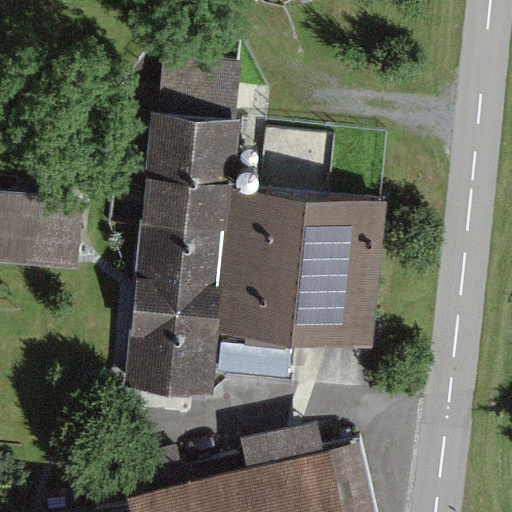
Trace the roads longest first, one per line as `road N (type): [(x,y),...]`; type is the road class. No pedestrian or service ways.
road 1 (unclassified): [(434,511),(490,0)]
road 2 (unknown): [(445,408),(154,401),(33,410)]
